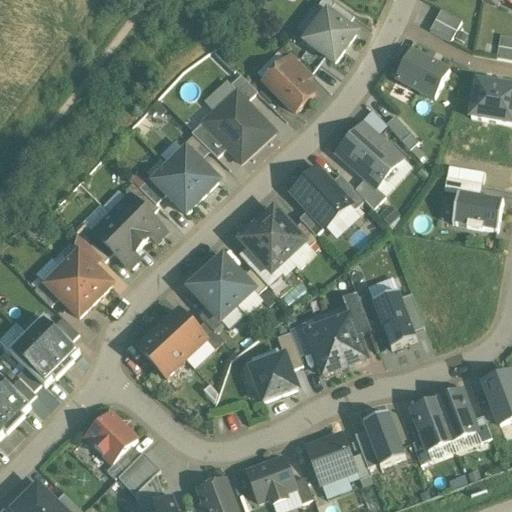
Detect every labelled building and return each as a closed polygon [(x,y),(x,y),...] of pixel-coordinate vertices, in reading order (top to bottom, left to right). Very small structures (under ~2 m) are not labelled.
[(356,23),(327,2),(320,11),(349,33),(356,23)] [(457,37),(463,27),(442,15),(436,26),(457,37)] [(357,39),(328,17),(306,46),(335,68),(357,39)] [(451,47),(457,37),(436,26),(431,36),(451,47)] [(511,53),(511,41),(502,40),(500,52),(511,53)] [(511,66),(511,53),(500,52),(498,64),(511,66)] [(397,83),(436,104),(450,77),(412,57),(397,83)] [(313,79),(293,60),(284,68),(304,88),(313,79)] [(304,88),(284,68),(265,87),(296,117),(315,98),(304,88)] [(258,97),(241,81),(231,90),(238,97),(248,107),(258,97)] [(511,93),(478,87),(471,123),(511,129),(511,93)] [(238,97),(204,128),(228,154),(242,169),(275,138),(248,107),(238,97)] [(374,119),(364,130),(378,142),(387,132),(374,119)] [(419,149),(396,122),(387,130),(411,156),(419,149)] [(228,154),(204,128),(192,139),(194,140),(211,157),(218,164),(228,154)] [(378,142),(364,130),(337,159),(366,185),(377,195),(404,166),(378,142)] [(211,157),(194,140),(185,148),(202,165),(211,157)] [(219,187),(187,155),(171,171),(203,203),(219,187)] [(448,183),(483,189),(485,176),(450,170),(448,183)] [(203,203),(171,171),(155,187),(168,200),(187,219),(203,203)] [(318,175),(293,198),(310,216),(326,233),(350,211),(351,210),(332,189),(318,175)] [(356,196),(341,180),(332,189),(351,210),(350,211),(355,216),(366,207),(356,196)] [(155,187),(151,183),(140,194),(157,211),(168,200),(155,187)] [(459,199),(480,203),(483,189),(448,183),(446,197),(459,199)] [(377,195),(366,185),(356,196),(366,207),(374,216),(386,203),(377,195)] [(140,194),(134,188),(125,196),(131,202),(151,222),(159,213),(157,211),(140,194)] [(499,237),(504,207),(480,203),(459,199),(454,229),(499,237)] [(151,222),(131,202),(112,220),(143,250),(151,242),(156,246),(165,236),(151,222)] [(293,235),(275,215),(258,230),(289,263),(306,248),(293,235)] [(326,233),(310,216),(300,224),(302,227),(316,242),(326,233)] [(143,250),(112,220),(94,239),(114,258),(129,273),(139,263),(134,259),(143,250)] [(316,242),(302,227),(293,235),(306,248),(310,252),(318,244),(316,242)] [(289,263),(258,230),(241,246),(260,266),(272,279),(289,263)] [(94,239),(88,233),(80,242),(102,263),(106,267),(114,258),(94,239)] [(102,263),(80,242),(77,255),(80,258),(93,272),(102,263)] [(93,272),(80,258),(64,274),(96,306),(112,290),(93,272)] [(242,282),(224,262),(207,277),(238,311),(255,295),(242,282)] [(260,266),(252,274),(268,291),(276,283),(272,279),(260,266)] [(96,306),(64,274),(48,290),(60,303),(80,322),(96,306)] [(252,274),(251,274),(242,282),(255,295),(259,300),(268,291),(252,274)] [(238,311),(207,277),(190,293),(209,313),(221,326),(238,311)] [(48,290),(43,286),(35,295),(52,312),(60,303),(48,290)] [(392,355),(417,345),(414,337),(401,303),(398,297),(374,307),(392,355)] [(358,299),(343,305),(349,322),(350,321),(356,338),(371,333),(358,299)] [(412,299),(401,303),(414,337),(425,333),(412,299)] [(221,326),(209,313),(200,321),(205,326),(214,336),(221,333),(222,327),(221,326)] [(196,334),(180,317),(160,335),(187,365),(207,346),(196,334)] [(349,322),(329,330),(345,372),(366,364),(356,338),(350,321),(349,322)] [(47,322),(29,339),(63,375),(81,357),(72,348),(55,331),(47,322)] [(63,323),(55,331),(72,348),(80,340),(63,323)] [(214,336),(205,326),(196,334),(207,346),(215,355),(224,347),(214,336)] [(280,332),(283,340),(288,338),(285,330),(280,332)] [(345,372),(329,330),(309,337),(308,338),(314,354),(324,380),(345,372)] [(307,331),(291,337),(300,360),(314,354),(308,338),(309,337),(307,331)] [(187,365),(160,335),(139,354),(167,383),(187,365)] [(300,360),(291,337),(288,338),(283,340),(279,342),(286,361),(291,376),(304,371),(300,360)] [(29,339),(11,357),(26,373),(43,390),(45,392),(63,375),(29,339)] [(265,408),(299,395),(291,376),(286,361),(252,374),(265,408)] [(26,373),(18,381),(20,384),(35,398),(43,390),(26,373)] [(511,425),(511,381),(511,378),(484,389),(500,430),(511,425)] [(0,381),(0,416),(14,430),(31,412),(29,409),(12,393),(0,381)] [(12,393),(29,409),(37,401),(35,398),(20,384),(12,393)] [(462,396),(437,405),(453,445),(477,436),(475,432),(462,396)] [(437,405),(413,415),(426,449),(428,455),(453,445),(437,405)] [(0,416),(0,443),(14,430),(0,416)] [(111,418),(87,443),(114,470),(133,451),(139,445),(111,418)] [(389,419),(364,428),(367,436),(379,469),(381,473),(405,464),(389,419)] [(487,427),(475,432),(484,454),(495,449),(487,427)] [(367,436),(355,440),(362,458),(368,474),(379,469),(367,436)] [(343,440),(307,453),(320,489),(356,475),(351,462),(343,440)] [(428,455),(426,449),(415,454),(424,476),(435,471),(428,455)] [(108,476),(117,485),(119,483),(142,460),(133,451),(114,470),(108,476)] [(154,482),(161,476),(144,458),(142,460),(119,483),(136,500),(154,482)] [(362,458),(351,462),(356,475),(360,484),(370,480),(368,474),(362,458)] [(285,463),(248,478),(259,508),(271,503),(274,510),(287,505),(284,498),(296,494),(294,486),(285,463)] [(136,500),(139,511),(147,511),(163,506),(154,482),(136,500)] [(305,482),(294,486),(296,494),(302,508),(313,504),(305,482)] [(235,511),(225,486),(200,496),(205,510),(206,511),(235,511)] [(39,490),(17,511),(60,511),(56,507),(39,490)] [(78,511),(65,499),(56,507),(60,511),(78,511)] [(147,511),(175,511),(172,503),(163,506),(147,511)]
